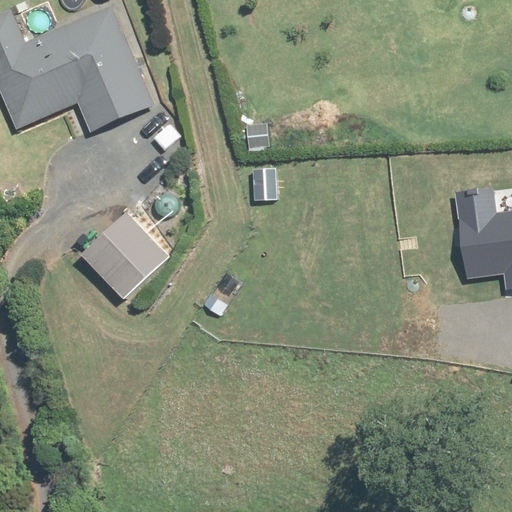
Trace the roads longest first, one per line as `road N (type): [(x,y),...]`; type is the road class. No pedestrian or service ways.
road 1 (unknown): [(45,511),(4,365),(0,319)]
road 2 (unknown): [(0,317),(14,281),(86,207)]
